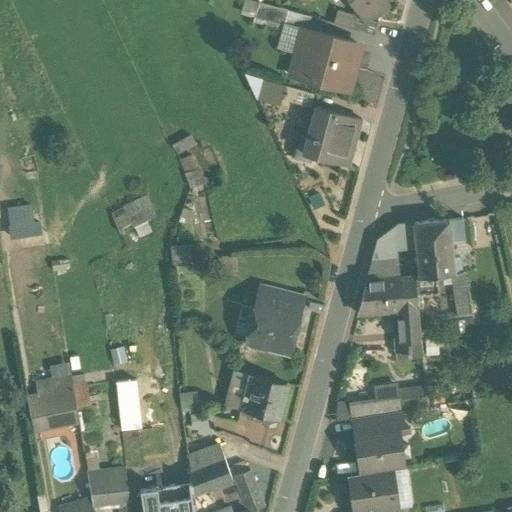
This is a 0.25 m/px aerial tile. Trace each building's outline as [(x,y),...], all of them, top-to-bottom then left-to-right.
[(347,0),(364,22),(366,26),(369,24),(388,10),(380,0),(347,0)] [(288,17),(258,9),(254,22),(285,31),(288,17)] [(364,22),(353,19),(350,33),(374,40),(378,26),(369,24),(366,26),(364,22)] [(357,48),(302,32),(296,53),(302,55),(296,72),(310,76),(308,84),(348,95),(355,71),(349,70),(357,48)] [(275,108),(282,91),(250,78),(243,96),(275,108)] [(314,99),(286,91),(282,105),(310,113),(314,99)] [(361,125),(315,112),(306,143),(316,146),(311,161),(348,172),(361,125)] [(199,153),(189,158),(198,174),(207,169),(199,153)] [(180,163),(188,192),(200,188),(192,159),(180,163)] [(162,234),(147,202),(125,212),(140,244),(162,234)] [(38,223),(11,227),(14,243),(40,239),(38,223)] [(464,225),(449,226),(451,247),(467,246),(464,225)] [(449,226),(415,229),(418,254),(421,282),(437,281),(444,280),(452,280),(456,280),(453,259),(451,247),(449,226)] [(398,230),(378,244),(373,264),(392,263),(393,262),(399,261),(398,255),(418,254),(415,229),(398,230)] [(193,253),(173,252),(173,266),(192,266),(193,253)] [(392,263),(373,264),(368,285),(400,283),(399,261),(393,262),(392,263)] [(456,280),(452,280),(459,321),(473,319),(467,278),(456,280)] [(421,282),(400,283),(400,301),(407,301),(407,304),(417,304),(416,299),(439,298),(438,290),(437,281),(421,282)] [(400,283),(368,285),(359,319),(399,317),(418,316),(417,304),(407,304),(407,301),(400,301),(400,283)] [(298,320),(275,314),(280,295),(261,290),(256,308),(258,309),(248,346),(251,346),(252,349),(264,352),(267,351),(288,356),(298,320)] [(305,302),(280,295),(275,314),(298,320),(300,320),(305,302)] [(418,316),(399,317),(401,340),(396,340),(397,356),(410,355),(409,346),(422,345),(418,316)] [(256,381),(235,376),(225,411),(240,415),(247,386),(254,388),(256,381)] [(36,438),(80,430),(70,380),(37,386),(40,399),(29,401),(36,438)] [(287,390),(256,381),(254,388),(247,386),(240,415),(278,425),(287,390)] [(397,390),(375,393),(376,405),(351,409),(353,423),(401,416),(397,390)] [(401,416),(353,423),(355,438),(403,431),(401,416)] [(403,431),(355,438),(361,478),(392,473),(404,471),(399,439),(409,438),(408,430),(403,431)] [(187,449),(191,476),(225,464),(215,439),(187,449)] [(98,457),(85,459),(92,501),(93,509),(129,505),(125,472),(100,474),(98,457)] [(225,464),(191,476),(193,502),(207,497),(235,487),(225,464)] [(245,468),(235,473),(237,480),(248,476),(245,468)] [(361,478),(349,480),(353,511),(398,511),(392,473),(361,478)] [(260,511),(263,511),(250,475),(248,476),(237,480),(247,511),(260,511)] [(175,490),(139,495),(142,511),(194,511),(193,502),(177,504),(175,490)] [(210,511),(207,497),(193,502),(194,511),(210,511)] [(60,511),(93,511),(93,509),(92,501),(60,511)]
